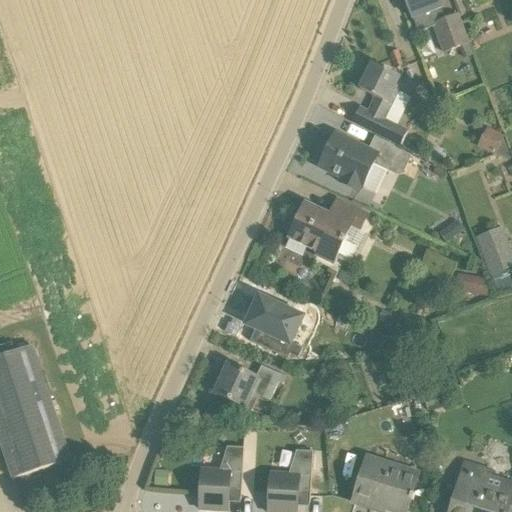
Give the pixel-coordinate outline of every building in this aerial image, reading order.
[(405,0),(413,20),(442,10),(438,0),(405,0)] [(459,16),(434,26),(444,54),(469,45),(459,16)] [(399,51),(389,54),(395,70),(405,66),(399,51)] [(389,123),(403,93),(409,97),(415,85),(373,64),(360,90),(376,99),(369,113),(360,109),(353,123),(388,140),(402,147),(409,132),(389,123)] [(435,93),(439,104),(449,100),(451,95),(450,90),(443,87),(437,89),(435,93)] [(505,136),(487,128),(478,148),(496,156),(505,136)] [(373,168),(378,157),(389,163),(396,148),(376,138),(369,152),(354,144),(336,136),(323,161),(320,168),(338,177),(341,178),(338,184),(361,195),(365,188),(373,168)] [(352,227),(361,231),(368,215),(338,200),(330,216),(306,204),(289,240),(319,254),(317,257),(334,265),(352,227)] [(457,222),(438,234),(445,244),(464,232),(457,222)] [(498,240),(480,247),(491,275),(509,268),(498,240)] [(487,280),(459,275),(456,293),(494,299),(487,280)] [(253,318),(249,328),(256,331),(251,342),(289,359),(290,355),(299,359),(303,350),(292,345),(303,319),(261,301),(253,318)] [(33,347),(0,357),(0,438),(14,480),(71,461),(33,347)] [(279,384),(284,386),(287,378),(262,367),(257,379),(229,367),(216,395),(245,408),(252,393),(271,402),(279,384)] [(451,370),(427,377),(432,392),(455,386),(451,370)] [(424,396),(416,399),(416,400),(418,405),(426,402),(424,397),(424,396)] [(242,500),(245,449),(228,448),(220,472),(202,471),(200,511),(221,511),(229,511),(230,499),(242,500)] [(311,504),(314,453),(297,452),(289,476),(271,475),(268,511),(298,511),(299,503),(311,504)] [(415,496),(413,495),(418,480),(391,472),(393,467),(368,459),(354,504),(373,510),(374,506),(392,511),(407,511),(411,500),(414,501),(415,496)] [(511,511),(511,484),(490,478),(491,471),(466,463),(451,511),(511,511)] [(155,485),(168,486),(169,474),(156,473),(155,485)] [(145,508),(157,509),(158,492),(146,491),(145,508)]
